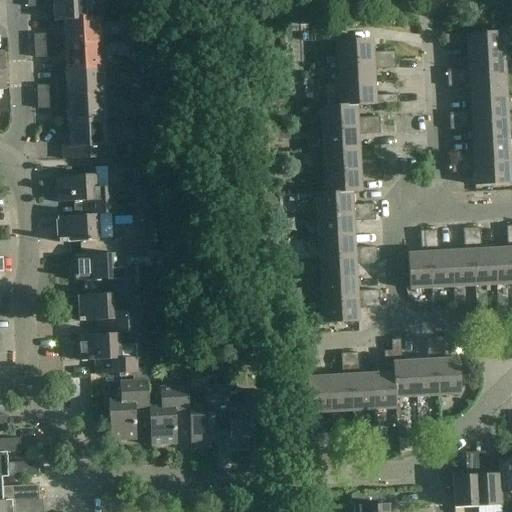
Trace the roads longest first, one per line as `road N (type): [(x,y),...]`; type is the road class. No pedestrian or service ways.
road 1 (unclassified): [(1,165),(25,196),(28,402),(58,439),(104,472),(138,470),(154,482),(419,464)]
road 2 (residential): [(511,379),(443,318),(409,319),(396,306),(393,215),(439,213)]
road 3 (residential): [(439,213),(429,30)]
road 4 (residential): [(1,165),(24,121),(17,13)]
road 5 (unclassified): [(419,464),(511,382)]
